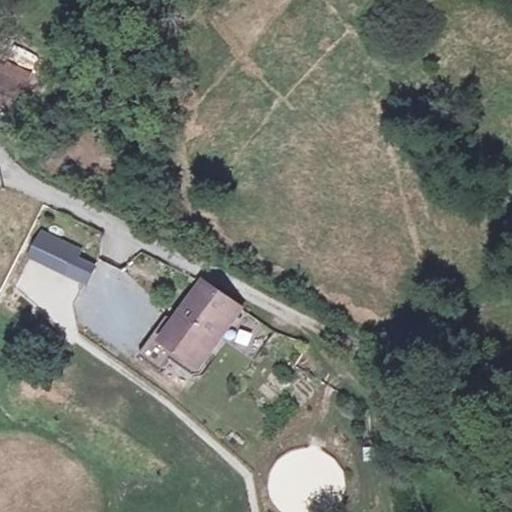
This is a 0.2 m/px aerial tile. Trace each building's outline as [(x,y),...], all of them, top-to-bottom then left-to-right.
[(27,88),(0,75),(0,107),(15,114),(27,88)] [(83,250),(46,234),(35,259),(72,275),(83,250)] [(198,281),(163,336),(202,360),(236,307),(198,281)] [(97,333),(120,341),(125,328),(102,319),(97,333)] [(202,360),(163,336),(154,351),(192,375),(202,360)]
